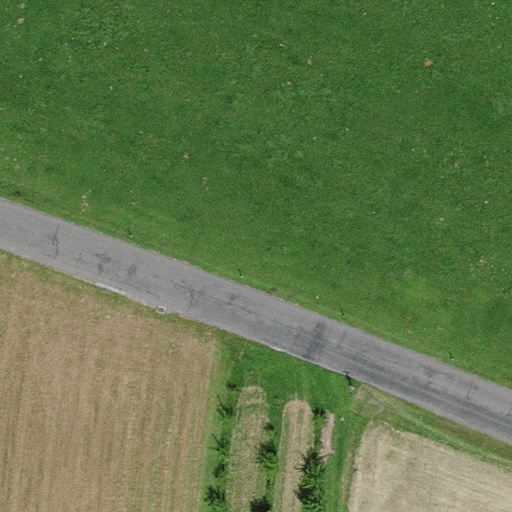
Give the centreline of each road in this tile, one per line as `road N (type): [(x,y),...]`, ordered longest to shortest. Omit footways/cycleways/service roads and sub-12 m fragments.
road 1 (unclassified): [(0,216),(511,424)]
road 2 (track): [(345,351),(331,511)]
